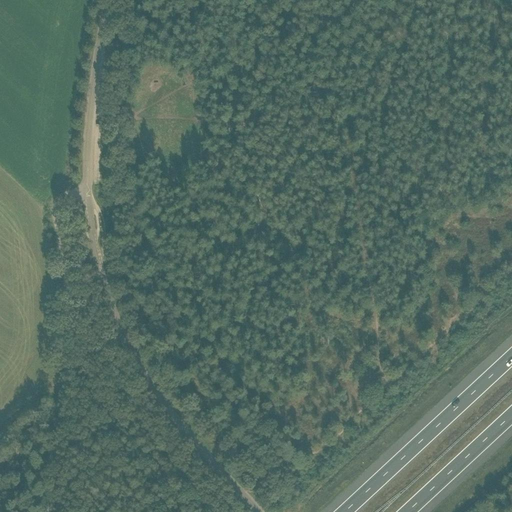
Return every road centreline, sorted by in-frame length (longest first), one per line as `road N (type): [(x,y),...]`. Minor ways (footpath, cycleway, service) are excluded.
road 1 (unclassified): [(257,511),(168,413),(123,339),(99,271),(85,189)]
road 2 (track): [(350,143),(384,388)]
road 3 (motorway): [(511,356),(344,511)]
road 4 (unclassified): [(85,189),(103,0)]
road 5 (unclassified): [(72,333),(54,208),(85,189)]
road 6 (track): [(199,120),(325,129),(350,143)]
road 7 (track): [(350,143),(398,0)]
road 8 (motorway): [(408,511),(511,415)]
road 9 (track): [(72,333),(63,364),(0,435)]
